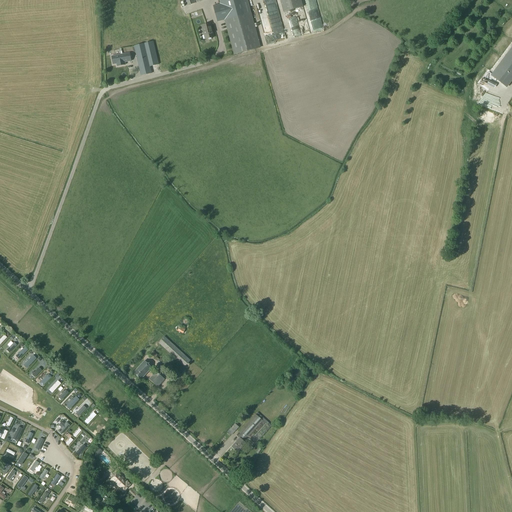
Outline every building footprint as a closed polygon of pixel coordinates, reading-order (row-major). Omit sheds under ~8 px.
[(218,0),(220,4),(213,6),(218,22),(224,20),(233,55),(233,56),(238,54),(260,48),(250,13),(251,13),(247,0),(218,0)] [(300,0),(278,0),(282,13),(302,8),(300,0)] [(271,1),(262,6),(270,17),(278,12),(271,1)] [(210,24),(202,26),(205,39),(214,37),(210,24)] [(266,36),(263,36),(264,42),(271,41),(270,34),(268,34),(267,30),(265,30),(266,36)] [(153,42),(134,46),(141,76),(152,73),(150,67),(158,65),(153,42)] [(120,55),(111,56),(113,65),(116,64),(117,66),(125,65),(125,62),(131,61),(129,53),(120,55)] [(165,336),(158,343),(185,367),(191,360),(165,336)] [(9,348),(7,350),(10,353),(16,346),(13,343),(9,348)] [(18,359),(27,350),(24,347),(15,356),(18,359)] [(23,365),(26,368),(36,358),(33,355),(23,365)] [(161,358),(157,362),(164,369),(168,365),(161,358)] [(145,361),(133,373),(141,380),(152,368),(145,361)] [(38,368),(31,375),(34,378),(41,370),(38,368)] [(156,372),(149,379),(158,387),(165,379),(156,372)] [(50,377),(48,374),(39,383),(42,386),(50,377)] [(60,384),(57,381),(48,391),(51,394),(60,384)] [(68,392),(65,390),(58,397),(61,400),(68,392)] [(73,398),(72,397),(70,399),(72,400),(66,406),(69,409),(78,399),(75,396),(73,398)] [(75,413),(78,416),(88,406),(84,403),(75,413)] [(256,414),(236,435),(239,438),(240,438),(243,441),(247,436),(248,437),(263,421),(270,428),(272,426),(258,412),(256,414)] [(87,425),(96,416),(93,413),(84,422),(87,425)] [(59,420),(60,421),(64,416),(61,414),(59,415),(57,414),(51,421),(55,425),(59,420)] [(263,421),(248,437),(255,444),(270,428),(263,421)] [(64,424),(61,422),(58,425),(61,427),(57,431),(61,434),(69,425),(65,422),(64,424)] [(229,436),(236,428),(232,425),(225,432),(229,436)] [(12,438),(16,440),(22,429),(18,427),(12,438)] [(79,429),(73,435),(75,437),(81,430),(79,429)] [(29,433),(24,443),(28,444),(33,434),(29,433)] [(240,438),(239,438),(232,447),(238,452),(245,443),(243,441),(240,438)] [(40,439),(35,449),(38,451),(43,440),(40,439)] [(75,452),(79,455),(85,447),(82,444),(75,452)] [(23,453),(18,461),(21,463),(25,457),(30,461),(31,458),(23,453)] [(38,463),(35,461),(29,469),(32,471),(38,463)] [(4,471),(3,472),(5,474),(11,466),(8,464),(5,469),(4,468),(2,470),(4,471)] [(42,480),(47,471),(44,469),(39,478),(42,480)] [(13,477),(15,475),(13,474),(15,472),(12,470),(6,478),(9,480),(12,476),(13,477)] [(118,472),(110,480),(123,492),(124,491),(131,484),(118,472)] [(60,476),(57,474),(51,483),(54,485),(60,476)] [(97,474),(93,478),(97,482),(101,478),(97,474)] [(24,476),(18,485),(21,487),(27,478),(24,476)] [(92,477),(87,482),(92,487),(97,482),(93,478),(92,477)] [(37,486),(34,484),(27,494),(30,496),(37,486)] [(48,494),(45,492),(39,501),(42,503),(48,494)] [(112,500),(108,505),(112,509),(117,504),(112,500)]
